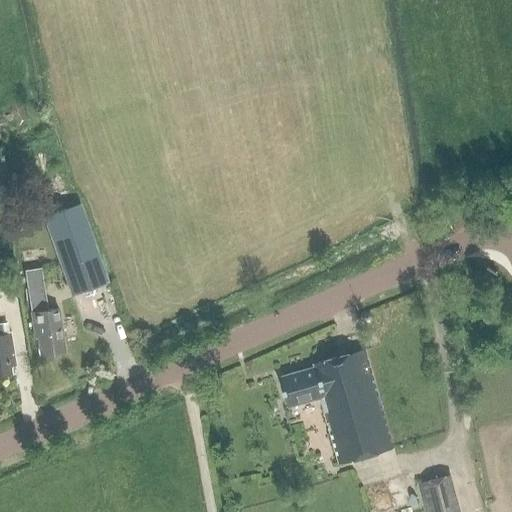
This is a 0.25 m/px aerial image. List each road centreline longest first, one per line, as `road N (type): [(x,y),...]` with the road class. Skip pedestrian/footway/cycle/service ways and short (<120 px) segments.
road 1 (tertiary): [(0,444),(510,231)]
road 2 (track): [(425,263),(476,511)]
